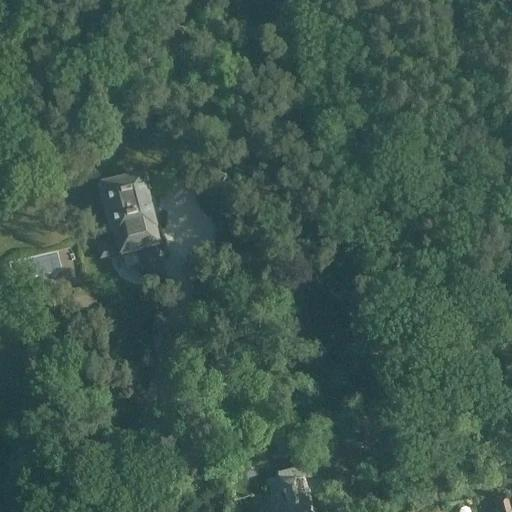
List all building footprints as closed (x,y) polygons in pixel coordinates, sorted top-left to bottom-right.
[(144,176),(101,186),(114,241),(115,240),(119,255),(139,250),(143,267),(162,263),(158,246),(159,246),(156,231),(157,230),(144,176)] [(73,294),(61,297),(65,309),(76,305),(73,294)] [(204,418),(245,425),(249,401),(235,398),(233,410),(207,405),(204,418)] [(311,511),(303,481),(274,490),(280,511),(311,511)] [(511,511),(509,498),(493,501),(496,511),(511,511)]
